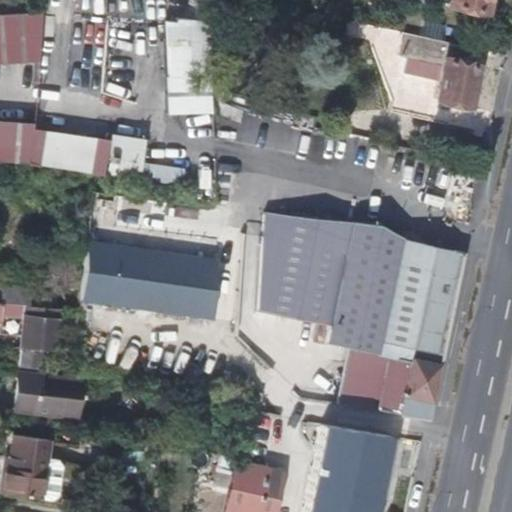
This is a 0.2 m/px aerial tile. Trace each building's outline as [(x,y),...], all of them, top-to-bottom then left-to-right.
[(444,0),(444,4),(481,13),(483,0),(444,0)] [(0,62),(38,62),(36,11),(0,12),(0,62)] [(464,108),(475,50),(399,33),(394,55),(402,57),(437,65),(434,79),(429,101),(464,108)] [(160,112),(203,112),(202,35),(159,35),(160,112)] [(399,71),(434,79),(437,65),(402,57),(399,71)] [(59,175),(124,184),(128,149),(64,139),(59,175)] [(261,210),(254,309),(328,325),(324,341),(388,355),(402,358),(402,356),(436,364),(460,252),(403,242),(372,225),(261,210)] [(85,297),(196,312),(228,316),(228,325),(234,332),(240,229),(205,224),(169,219),(166,248),(83,238),(80,263),(79,278),(76,306),(84,307),(85,297)] [(36,273),(79,278),(80,263),(73,263),(74,253),(38,249),(36,273)] [(38,305),(45,306),(45,301),(38,301),(38,290),(23,289),(23,284),(0,282),(0,302),(19,304),(38,305)] [(0,332),(10,333),(10,317),(19,317),(19,304),(0,302),(0,332)] [(19,304),(19,317),(19,324),(13,324),(11,343),(17,344),(16,362),(36,364),(36,366),(51,367),(52,347),(54,347),(54,334),(61,335),(62,320),(38,318),(38,305),(19,304)] [(388,355),(377,407),(424,417),(436,364),(402,356),(402,358),(388,355)] [(38,372),(14,370),(9,408),(74,416),(76,388),(37,382),(38,372)] [(189,381),(189,387),(188,391),(211,394),(212,385),(204,384),(189,381)] [(248,390),(243,410),(255,413),(260,393),(248,390)] [(301,511),(373,511),(390,435),(320,421),(301,511)] [(0,493),(38,500),(44,460),(47,442),(12,437),(6,471),(1,470),(0,477),(0,493)] [(55,462),(44,460),(38,500),(50,501),(55,497),(60,468),(55,462)] [(231,461),(221,511),(271,511),(280,471),(231,461)] [(294,511),(302,476),(280,471),(271,511),(294,511)] [(225,478),(214,476),(210,501),(220,503),(225,478)]
